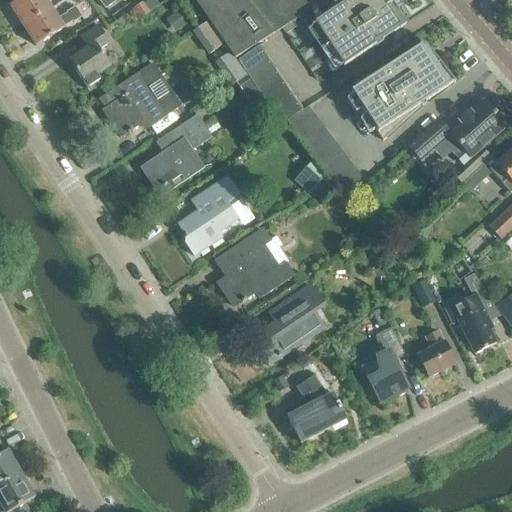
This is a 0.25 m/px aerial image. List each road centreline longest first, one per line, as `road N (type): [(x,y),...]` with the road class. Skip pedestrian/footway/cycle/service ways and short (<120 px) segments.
road 1 (unclassified): [(291,502),(0,78)]
road 2 (unclassified): [(291,502),(511,390)]
road 3 (residential): [(92,511),(0,326)]
